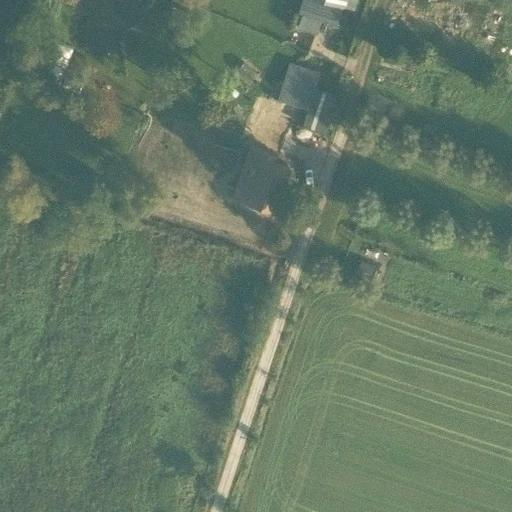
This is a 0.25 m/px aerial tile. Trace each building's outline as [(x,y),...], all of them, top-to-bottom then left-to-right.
[(300,0),(297,13),(300,14),(296,27),(315,33),(319,20),(335,25),(340,7),(357,12),(360,0),(300,0)] [(256,73),(243,62),(235,71),(248,82),(256,73)] [(336,95),(287,77),(275,117),(324,133),(336,95)] [(142,134),(127,140),(131,151),(146,144),(142,134)] [(231,197),(275,212),(290,167),(274,161),(276,156),(248,146),(231,197)] [(375,266),(360,261),(355,275),(370,280),(375,266)]
